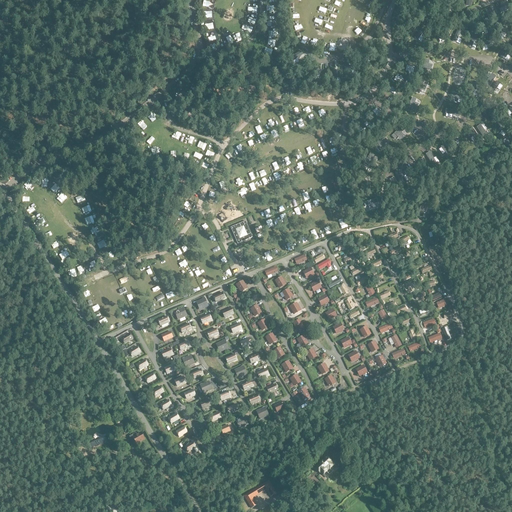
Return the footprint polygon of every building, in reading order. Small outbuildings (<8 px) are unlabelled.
[(487,16),(489,19),(496,16),(492,8),(488,9),(491,14),(487,16)] [(445,25),(450,23),(445,11),(441,12),(445,25)] [(501,33),(504,36),(508,32),(497,23),(494,27),(501,33)] [(504,59),(507,55),(511,48),(508,45),(500,56),(504,59)] [(303,54),(300,50),(289,58),(292,62),(297,58),(303,54)] [(361,52),(357,53),(362,66),(366,64),(364,59),(361,52)] [(353,75),(351,71),(348,63),(344,65),(349,77),(353,76),(353,75)] [(320,70),(317,67),(307,77),(310,80),(313,77),(317,73),(320,70)] [(491,73),(491,74),(488,78),(483,85),(487,88),(495,76),(491,73)] [(424,81),(420,80),(415,92),(420,94),(421,90),(421,91),(424,85),(423,85),(424,81)] [(499,84),(500,84),(495,81),(487,92),(491,95),(496,88),(499,84)] [(458,99),(464,101),(466,96),(453,93),(452,93),(451,97),(452,98),(458,99)] [(416,100),(412,98),(407,110),(411,112),(412,108),(413,109),(415,103),(416,100)] [(275,109),(278,115),(284,111),(281,106),(275,109)] [(148,121),(152,125),(156,121),(152,117),(148,121)] [(144,125),(139,129),(143,134),(148,129),(144,125)] [(476,128),(484,139),(488,137),(488,136),(484,130),(480,125),(476,128)] [(404,131),(401,127),(392,136),(395,140),(397,137),(398,137),(402,133),(404,131)] [(473,129),(472,128),(468,131),(469,131),(472,137),(476,142),(480,140),(473,129)] [(458,148),(451,137),(447,139),(454,150),(458,148)] [(388,142),(386,138),(374,144),(376,148),(379,147),(380,147),(385,144),(388,142)] [(318,150),(322,147),(317,142),(313,145),(318,150)] [(452,155),(444,144),(440,147),(448,158),(452,155)] [(436,164),(430,152),(426,155),(432,166),(436,164)] [(374,156),(370,153),(363,165),(367,167),(369,164),(373,159),(372,159),(374,156)] [(430,170),(423,159),(419,162),(426,173),(430,170)] [(284,170),(280,174),(285,178),(288,174),(284,170)] [(406,182),(399,171),(395,173),(402,184),(406,182)] [(395,178),(394,177),(390,180),(390,181),(394,186),(397,191),(397,192),(401,189),(395,178)] [(259,188),(265,180),(262,178),(256,186),(259,188)] [(28,184),(25,188),(31,194),(35,190),(28,184)] [(251,207),(254,203),(247,198),(244,202),(251,207)] [(378,203),(377,199),(364,203),(365,207),(369,206),(374,205),(374,204),(378,203)] [(421,206),(419,217),(423,217),(424,212),(427,212),(428,208),(421,206)] [(81,210),(85,216),(90,213),(86,207),(81,210)] [(91,231),(98,228),(94,220),(87,223),(91,231)] [(246,221),(231,228),(238,244),(253,238),(246,221)] [(389,242),(398,237),(396,233),(387,237),(389,242)] [(401,245),(410,240),(407,235),(398,241),(401,245)] [(54,251),(61,248),(58,243),(52,245),(54,251)] [(365,245),(355,249),(357,254),(367,249),(365,245)] [(392,257),(401,252),(399,247),(390,252),(392,257)] [(407,256),(417,252),(414,247),(405,252),(407,256)] [(367,258),(376,253),(374,248),(364,253),(367,258)] [(316,264),(325,259),(323,254),(314,259),(316,264)] [(305,255),(294,259),(297,265),(307,261),(305,255)] [(346,265),(355,260),(353,255),(344,260),(344,261),(346,265)] [(329,260),(317,266),(320,271),(327,267),(330,265),(331,264),(329,260)] [(370,264),(373,269),(382,264),(380,260),(370,264)] [(430,266),(421,270),(422,274),(432,270),(430,266)] [(265,271),(267,276),(279,273),(277,267),(265,271)] [(353,276),(362,271),(360,267),(351,272),(353,276)] [(307,279),(314,275),(310,269),(303,273),(307,279)] [(411,273),(401,277),(403,282),(413,277),(411,273)] [(372,278),(374,283),(383,279),(381,274),(372,278)] [(356,282),(358,286),(368,281),(365,277),(356,282)] [(280,288),(285,285),(281,278),(276,282),(280,288)] [(339,279),(328,284),(330,288),(341,282),(339,279)] [(241,292),(247,289),(243,282),(237,286),(241,292)] [(314,292),(321,288),(318,282),(311,286),(314,292)] [(409,291),(410,294),(415,292),(410,282),(406,284),(407,288),(408,291),(409,291)] [(343,284),(339,287),(344,296),(348,293),(343,284)] [(375,294),(370,284),(364,287),(370,297),(375,294)] [(287,301),(292,297),(288,290),(283,294),(287,301)] [(381,300),(391,296),(391,295),(389,292),(389,291),(379,295),(381,300)] [(216,303),(226,299),(223,292),(213,297),(216,303)] [(424,292),(415,296),(415,297),(416,300),(417,301),(426,296),(424,292)] [(171,301),(170,301),(172,305),(177,303),(173,295),(169,298),(171,301)] [(321,306),(328,302),(325,296),(318,300),(321,306)] [(203,301),(198,303),(200,309),(208,306),(204,298),(202,299),(203,301)] [(367,308),(379,303),(377,298),(365,303),(367,308)] [(354,308),(349,299),(345,302),(350,311),(354,308)] [(447,299),(436,304),(439,309),(449,305),(447,299)] [(125,304),(128,310),(135,307),(132,301),(125,304)] [(397,306),(395,302),(385,306),(387,311),(397,306)] [(294,314),(300,311),(296,304),(290,308),(294,314)] [(255,317),(261,313),(257,306),(251,310),(255,317)] [(405,306),(395,310),(397,315),(407,311),(405,306)] [(178,320),(188,316),(184,307),(174,312),(178,320)] [(231,307),(222,312),(225,319),(234,315),(231,307)] [(329,320),(336,316),(333,310),(326,314),(329,320)] [(348,315),(351,319),(360,314),(357,310),(348,315)] [(389,320),(384,310),(378,313),(383,323),(387,321),(388,323),(391,322),(390,320),(389,320)] [(203,325),(212,320),(210,314),(200,318),(203,325)] [(167,316),(158,320),(160,327),(170,323),(167,316)] [(410,317),(401,321),(403,326),(412,322),(410,317)] [(434,319),(423,323),(425,329),(436,325),(434,319)] [(262,331),(268,327),(264,321),(258,324),(262,331)] [(298,331),(304,328),(300,321),(294,324),(298,331)] [(182,334),(192,330),(189,323),(179,328),(182,334)] [(233,334),(242,330),(239,324),(230,328),(233,334)] [(337,334),(344,330),(340,324),(333,328),(337,334)] [(390,324),(379,329),(381,334),(393,329),(390,324)] [(371,334),(367,326),(359,330),(364,339),(371,334)] [(216,328),(206,332),(209,339),(219,335),(216,328)] [(446,328),(442,330),(447,341),(451,339),(446,328)] [(417,340),(413,330),(408,332),(412,342),(417,340)] [(164,342),(173,338),(171,332),(162,336),(164,342)] [(122,339),(125,344),(133,339),(130,334),(122,339)] [(440,334),(428,338),(430,344),(438,341),(438,342),(442,341),(441,339),(442,339),(440,334)] [(270,345),(276,341),(272,335),(266,338),(270,345)] [(391,338),(396,349),(402,346),(401,345),(402,345),(400,342),(396,336),(391,338)] [(302,347),(308,344),(304,337),(298,340),(302,347)] [(243,349),(253,345),(249,338),(240,342),(243,349)] [(344,348),(351,344),(348,339),(341,342),(344,348)] [(220,353),(229,349),(225,340),(224,340),(222,341),(216,344),(220,353)] [(181,351),(191,347),(188,341),(178,345),(181,351)] [(420,342),(408,347),(410,353),(422,348),(420,342)] [(372,353),(378,350),(374,343),(368,346),(372,353)] [(129,352),(132,357),(141,352),(137,347),(129,352)] [(278,359),(284,355),(280,348),(274,352),(278,359)] [(164,359),(173,355),(170,349),(162,353),(164,359)] [(310,361),(316,357),(312,350),(306,354),(310,361)] [(392,356),(395,362),(407,356),(404,350),(392,356)] [(352,362),(359,358),(356,353),(349,356),(352,362)] [(228,364),(238,360),(235,354),(225,358),(228,364)] [(251,364),(260,360),(258,354),(249,358),(251,364)] [(186,368),(195,364),(191,355),(183,359),(182,359),(181,359),(181,361),(182,360),(186,368),(183,369),(184,372),(187,371),(186,368)] [(380,367),(386,364),(382,357),(376,360),(380,367)] [(137,365),(140,371),(148,366),(145,360),(137,365)] [(286,372),(292,369),(288,362),(282,366),(286,372)] [(167,374),(176,371),(174,365),(165,369),(167,374)] [(322,375),(328,372),(324,365),(318,368),(322,375)] [(238,379),(247,375),(244,366),(243,366),(241,367),(234,370),(238,379)] [(359,376),(366,373),(363,367),(356,370),(359,376)] [(194,380),(204,375),(201,369),(192,373),(191,370),(187,372),(188,375),(192,374),(194,380)] [(260,379),(269,375),(266,370),(257,374),(260,379)] [(145,379),(148,384),(156,379),(153,374),(145,379)] [(295,386),(300,383),(296,376),(291,379),(295,386)] [(177,387),(186,383),(184,377),(175,381),(177,387)] [(329,387),(335,384),(331,377),(325,380),(329,387)] [(244,391),(254,387),(251,380),(241,385),(244,391)] [(204,393),(211,389),(208,383),(203,386),(202,384),(200,385),(204,393)] [(269,394),(278,390),(275,385),(267,389),(269,394)] [(153,392),(156,397),(164,392),(161,387),(153,392)] [(187,400),(196,396),(193,390),(184,394),(187,400)] [(303,400),(309,396),(305,390),(299,393),(303,400)] [(228,391),(219,395),(221,401),(231,397),(228,391)] [(251,405),(261,401),(258,394),(248,399),(251,405)] [(203,410),(212,406),(209,400),(200,404),(203,410)] [(160,405),(164,411),(172,406),(169,401),(160,405)] [(282,404),(283,404),(282,401),(279,403),(279,404),(274,407),(277,412),(284,409),(282,404)] [(237,404),(227,408),(226,406),(223,407),(224,410),(227,408),(230,414),(239,410),(237,404)] [(260,418),(268,415),(264,407),(262,408),(263,410),(258,412),(260,418)] [(212,422),(221,418),(218,413),(210,417),(212,422)] [(168,419),(171,424),(180,419),(177,414),(168,419)] [(239,428),(247,424),(244,418),(239,421),(238,419),(236,420),(239,428)] [(120,433),(125,431),(122,424),(121,424),(120,422),(116,424),(120,433)] [(223,435),(230,431),(228,426),(222,428),(222,426),(219,428),(220,430),(221,429),(223,435)] [(176,432),(179,438),(188,433),(184,427),(176,432)] [(145,440),(141,433),(141,432),(137,434),(136,433),(129,437),(134,445),(136,444),(145,440)] [(193,442),(185,447),(188,453),(196,448),(193,442)] [(320,473),(322,476),(326,472),(329,469),(329,470),(333,466),(331,463),(327,458),(324,461),(323,461),(319,465),(319,466),(315,469),(317,470),(319,471),(318,472),(320,473)] [(244,495),(252,508),(257,505),(252,498),(266,489),(271,497),(276,494),(268,481),(244,495)]
